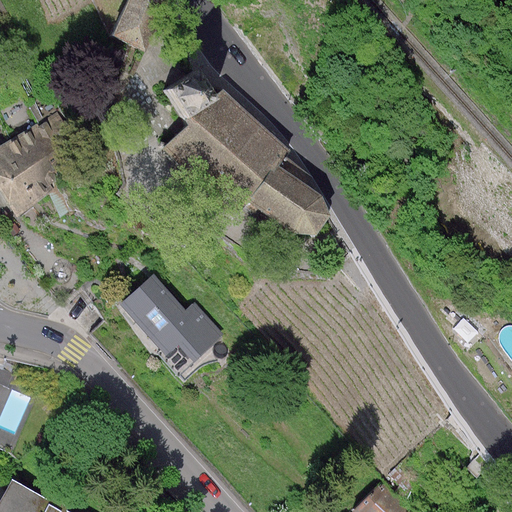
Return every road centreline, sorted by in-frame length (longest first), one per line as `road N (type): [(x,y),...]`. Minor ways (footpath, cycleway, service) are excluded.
road 1 (tertiary): [(197,0),(316,152),(415,322),(511,452)]
road 2 (tertiary): [(0,328),(67,349),(93,368),(226,511)]
